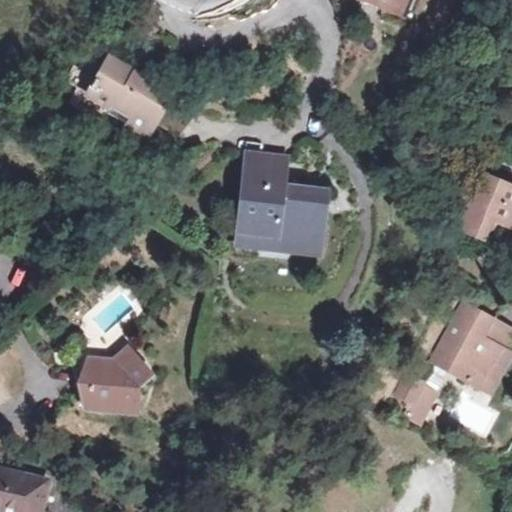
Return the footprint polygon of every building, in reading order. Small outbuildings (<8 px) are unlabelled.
[(363,0),(407,17),(414,0),(363,0)] [(113,55),(89,90),(107,101),(102,110),(140,135),(168,93),(113,55)] [(286,226),(286,240),(333,244),(338,181),(294,175),(296,146),(255,142),(247,221),(286,226)] [(476,225),(490,184),(475,179),(460,220),(476,225)] [(476,225),(471,238),(502,248),(509,229),(511,230),(511,192),(490,184),(476,225)] [(286,226),(247,221),(245,236),(286,240),(286,226)] [(511,230),(509,229),(502,248),(511,251),(511,230)] [(466,302),(432,360),(446,369),(485,392),(510,350),(482,334),(493,317),(466,302)] [(511,346),(511,329),(493,317),(482,334),(510,350),(511,346)] [(51,356),(55,362),(62,363),(69,384),(83,390),(82,401),(112,401),(112,408),(133,408),(135,384),(147,372),(127,350),(116,359),(68,358),(68,346),(53,342),(51,356)] [(446,369),(432,360),(420,383),(433,389),(446,369)] [(423,409),(433,389),(420,383),(403,375),(394,394),(408,401),(423,409)] [(416,423),(423,409),(408,401),(401,415),(416,423)] [(0,467),(0,511),(44,511),(51,477),(0,467)]
